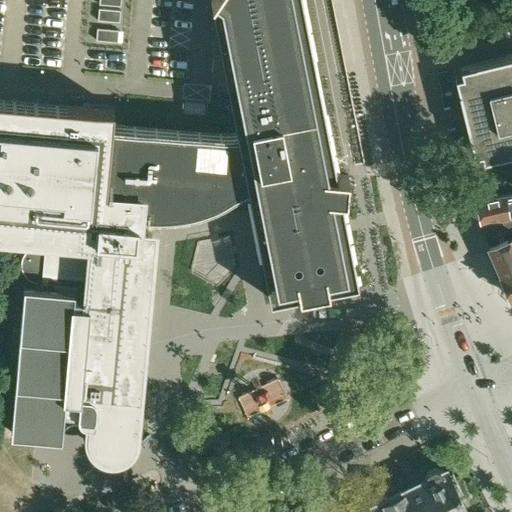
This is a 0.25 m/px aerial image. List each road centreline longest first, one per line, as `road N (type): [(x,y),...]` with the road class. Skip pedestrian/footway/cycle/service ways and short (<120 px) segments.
road 1 (secondary): [(472,382),(416,209),(379,0)]
road 2 (residential): [(201,511),(472,382)]
